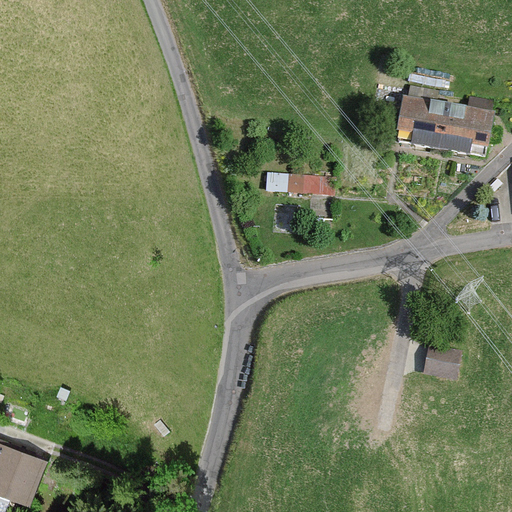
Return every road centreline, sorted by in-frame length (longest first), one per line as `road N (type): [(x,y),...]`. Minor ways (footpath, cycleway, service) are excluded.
road 1 (residential): [(239,294),(417,249),(511,150)]
road 2 (unclassified): [(239,294),(156,0)]
road 3 (unclassified): [(194,511),(238,338),(239,294)]
